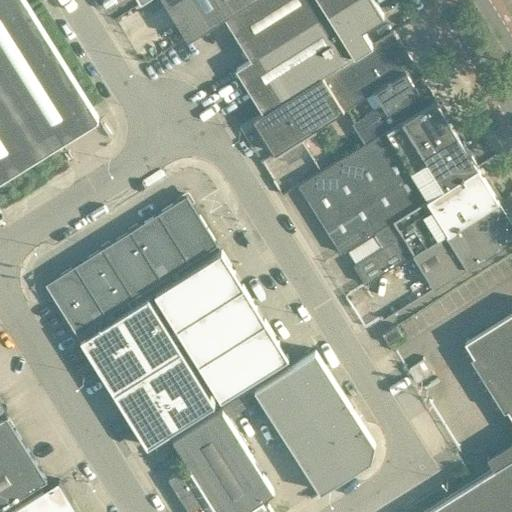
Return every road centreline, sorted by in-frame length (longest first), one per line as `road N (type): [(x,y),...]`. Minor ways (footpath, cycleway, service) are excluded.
road 1 (unclassified): [(347,511),(389,486),(400,440),(223,151),(197,140),(161,145)]
road 2 (unclassified): [(139,511),(0,285)]
road 3 (unclassified): [(0,250),(161,145)]
road 4 (unclassified): [(161,145),(70,0)]
road 5 (tertiary): [(434,0),(511,122)]
